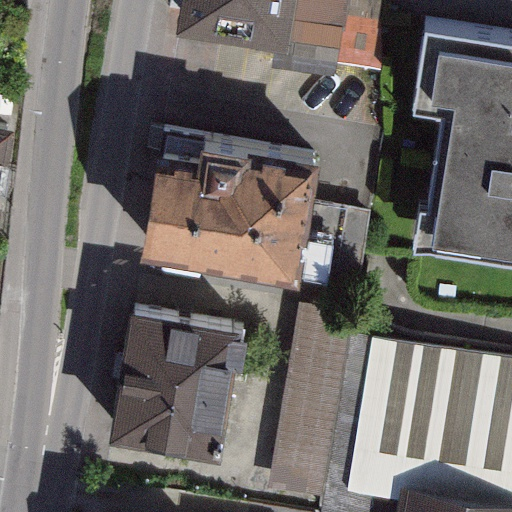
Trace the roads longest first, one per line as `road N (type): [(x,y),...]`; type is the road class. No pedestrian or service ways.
road 1 (tertiary): [(61,347),(102,240),(138,0)]
road 2 (tertiary): [(77,0),(59,230),(61,347)]
road 3 (tertiary): [(37,511),(61,347)]
